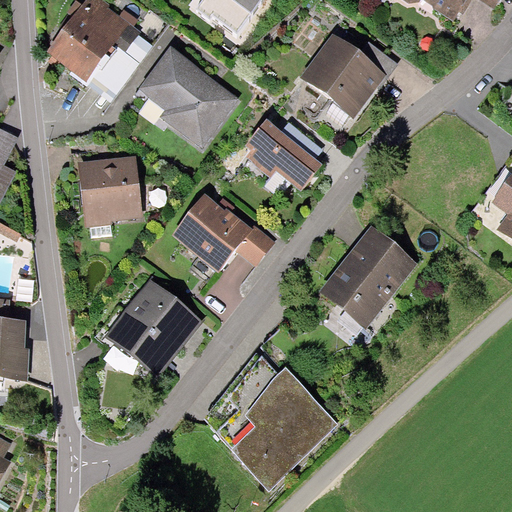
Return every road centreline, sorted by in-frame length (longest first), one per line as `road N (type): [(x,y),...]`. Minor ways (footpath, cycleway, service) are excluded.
road 1 (residential): [(73,466),(125,455),(168,413),(375,144),(511,25)]
road 2 (residential): [(73,466),(21,0)]
road 3 (residential): [(282,511),(511,297)]
